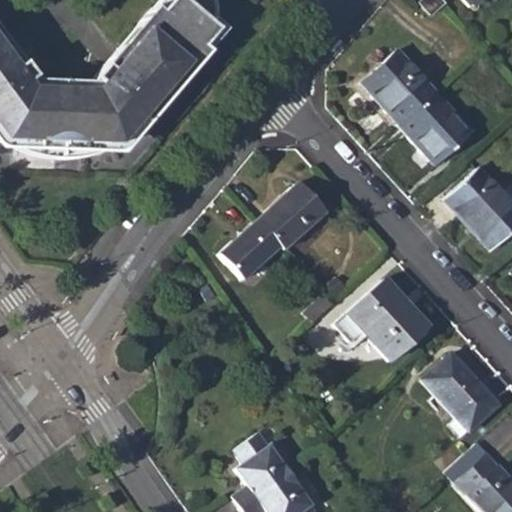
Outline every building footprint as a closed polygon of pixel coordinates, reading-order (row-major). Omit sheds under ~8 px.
[(428,15),(442,3),(438,0),(420,0),(417,3),(428,15)] [(0,55),(0,142),(33,148),(31,156),(77,165),(78,157),(112,163),(134,137),(140,142),(168,110),(162,104),(178,86),(184,91),(202,70),(196,65),(210,48),(170,13),(155,30),(149,26),(132,46),(138,51),(111,83),(105,78),(94,91),(100,96),(95,102),(25,89),(21,83),(27,78),(17,65),(10,69),(0,55)] [(395,126),(431,93),(393,51),(356,84),(395,126)] [(431,166),(468,133),(431,93),(395,126),(431,166)] [(488,251),(511,228),(511,210),(474,169),(441,199),(488,251)] [(322,213),(295,183),(252,221),(276,247),(279,251),(322,213)] [(239,281),(276,247),(252,221),(215,255),(239,281)] [(394,300),(379,282),(343,314),(330,325),(350,347),(363,336),(386,362),(424,329),(397,298),(394,300)] [(309,322),(327,304),(320,295),(300,313),(309,322)] [(493,406),(446,355),(418,381),(453,419),(464,432),(493,406)] [(444,426),(456,439),(464,432),(453,419),(444,426)] [(242,511),(292,477),(272,448),(268,451),(257,438),(236,455),(245,468),(237,473),(248,489),(234,500),(242,511)] [(511,511),(511,486),(483,455),(451,483),(477,511),(511,511)] [(314,508),(292,477),(242,511),(311,511),(310,510),(314,508)]
